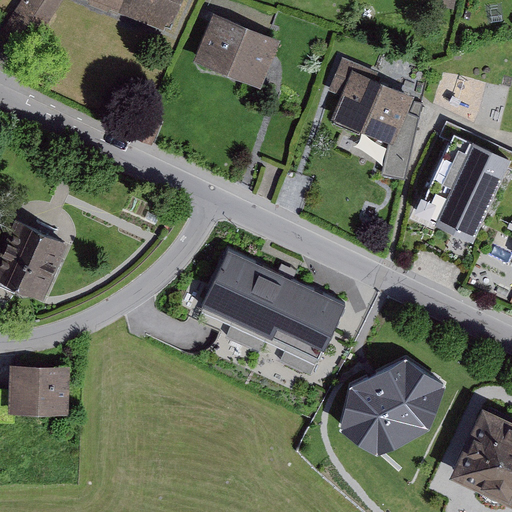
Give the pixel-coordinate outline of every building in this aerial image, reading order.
[(109,7),(169,32),(182,0),(20,0),(2,29),(31,48),(62,0),(88,0),(88,2),(107,10),(109,7)] [(213,11),(193,59),(261,87),(281,38),(213,11)] [(405,178),(423,102),(415,100),(410,111),(408,110),(414,94),(376,77),(378,71),(343,56),(329,90),(341,95),(332,117),(335,118),(332,123),(359,134),(362,129),(389,141),(382,173),(405,178)] [(141,119),(130,140),(151,150),(161,128),(141,119)] [(440,134),(451,140),(456,131),(511,156),(506,166),(511,168),(511,149),(447,119),(440,134)] [(451,140),(418,212),(473,238),(506,166),(511,156),(456,131),(451,140)] [(16,217),(0,250),(0,276),(43,296),(68,241),(16,217)] [(227,247),(200,305),(318,358),(344,300),(227,247)] [(444,386),(406,361),(348,390),(340,431),(378,456),(430,430),(444,386)] [(0,421),(16,422),(16,412),(69,414),(70,366),(10,364),(9,390),(0,389),(0,421)] [(511,418),(482,404),(450,474),(511,503),(511,418)]
